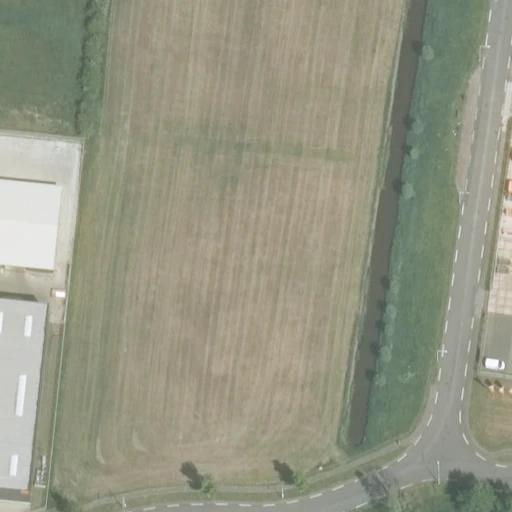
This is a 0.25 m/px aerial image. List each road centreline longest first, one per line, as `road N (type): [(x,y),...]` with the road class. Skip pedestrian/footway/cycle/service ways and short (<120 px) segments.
road 1 (unclassified): [(504,0),(438,459)]
road 2 (unclassified): [(308,511),(438,459)]
